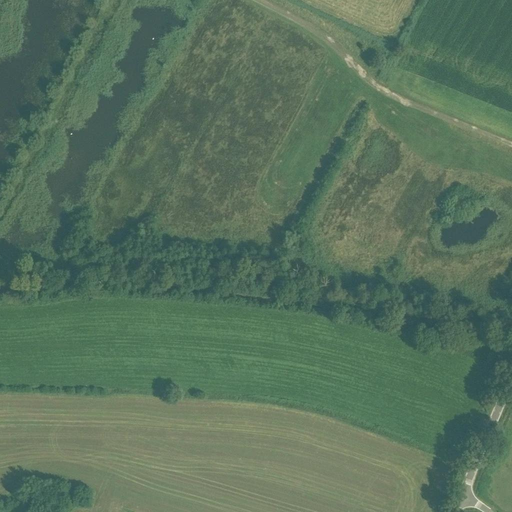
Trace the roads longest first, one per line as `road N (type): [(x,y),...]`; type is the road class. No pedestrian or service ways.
road 1 (track): [(253,0),(321,35),(388,95),(511,144)]
road 2 (tertiary): [(463,494),(511,381)]
